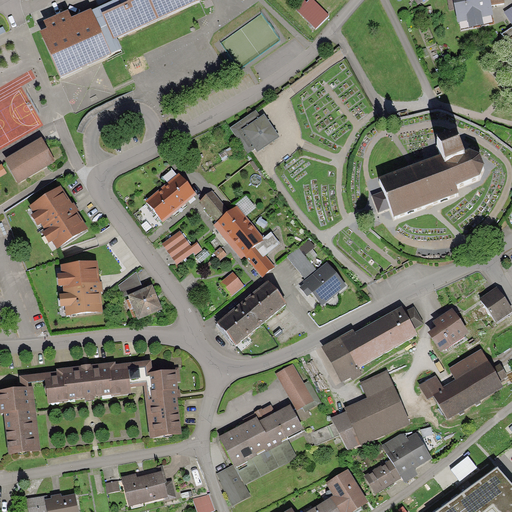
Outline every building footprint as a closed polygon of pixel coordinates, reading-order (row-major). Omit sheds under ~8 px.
[(35,40),(56,86),(110,62),(105,50),(202,7),(198,0),(111,0),(114,5),(70,24),(67,17),(42,28),(45,36),(35,40)] [(312,0),(309,0),(298,12),(317,30),(329,18),(312,0)] [(456,0),(462,31),(493,24),(490,6),(505,4),(503,0),(456,0)] [(511,7),(502,14),(511,28),(511,27),(511,7)] [(511,44),(511,27),(511,28),(499,36),(508,45),(510,42),(511,44)] [(209,84),(200,88),(203,96),(212,91),(209,84)] [(247,160),(276,141),(256,111),(227,130),(247,160)] [(42,140),(5,162),(17,184),(54,162),(42,140)] [(464,157),(456,140),(439,146),(439,145),(436,146),(437,149),(430,151),(434,161),(379,182),(384,195),(377,198),(382,209),(388,206),(394,220),(460,196),(457,189),(480,180),(484,170),(480,160),(470,155),(464,157)] [(176,173),(159,187),(178,211),(195,197),(176,173)] [(159,187),(141,201),(161,225),(178,211),(159,187)] [(61,189),(30,210),(35,218),(32,220),(39,230),(42,228),(47,235),(44,237),(51,248),(54,246),(58,252),(89,232),(78,215),(80,213),(75,206),(73,208),(61,189)] [(214,225),(227,215),(210,194),(197,204),(214,225)] [(247,226),(234,209),(227,215),(214,225),(213,226),(226,243),(247,226)] [(261,242),(247,226),(226,243),(240,259),(241,258),(255,247),(261,242)] [(158,248),(173,268),(190,255),(192,258),(199,253),(194,246),(188,250),(177,234),(158,248)] [(283,257),(303,282),(315,272),(304,258),(313,251),(304,241),(283,257)] [(255,247),(241,258),(260,280),(273,269),(255,247)] [(200,262),(209,257),(206,252),(197,257),(200,262)] [(303,282),(300,284),(302,286),(298,289),(305,297),(308,294),(320,307),(343,287),(323,264),(315,272),(303,282)] [(64,320),(101,316),(99,296),(101,296),(100,286),(98,287),(95,266),(58,270),(59,279),(55,280),(57,293),(61,292),(62,302),(58,303),(59,313),(63,313),(64,320)] [(136,324),(161,313),(151,289),(142,292),(135,275),(116,288),(122,302),(125,300),(136,324)] [(241,289),(229,275),(216,286),(228,300),(241,289)] [(264,284),(212,327),(232,350),(284,308),(264,284)] [(478,302),(494,326),(511,315),(495,290),(478,302)] [(338,341),(355,373),(415,342),(411,333),(421,328),(411,310),(402,315),(400,311),(352,336),(351,334),(338,341)] [(466,339),(450,313),(430,325),(435,333),(427,338),(438,356),(466,339)] [(359,379),(355,373),(338,341),(319,351),(338,388),(348,383),(349,384),(359,379)] [(433,398),(447,421),(459,414),(460,416),(465,414),(463,411),(475,404),(477,406),(481,404),(479,401),(503,388),(499,381),(506,377),(501,368),(493,373),(483,354),(452,372),(458,383),(444,391),(437,379),(423,387),(430,399),(433,398)] [(7,458),(39,455),(31,390),(26,391),(26,387),(43,385),(46,407),(131,397),(130,391),(142,389),(149,442),(180,438),(176,400),(178,399),(177,384),(179,383),(178,369),(151,372),(150,363),(114,368),(114,365),(54,372),(54,375),(17,379),(18,392),(0,394),(0,418),(2,418),(7,458)] [(274,374),(295,412),(300,409),(304,415),(320,405),(306,381),(302,384),(291,364),(274,374)] [(360,449),(408,429),(387,374),(358,386),(365,402),(342,412),(360,449)] [(253,421),(214,441),(228,469),(215,476),(231,507),(248,498),(243,487),(294,461),(284,442),(301,434),(289,410),(275,417),(269,405),(250,415),(253,421)] [(305,434),(313,449),(337,438),(330,423),(305,434)] [(399,482),(402,488),(415,480),(412,474),(430,463),(413,436),(404,441),(401,436),(379,449),(387,463),(399,482)] [(470,459),(452,473),(462,485),(479,471),(470,459)] [(399,482),(387,463),(361,479),(373,498),(399,482)] [(119,479),(128,511),(174,499),(170,482),(165,484),(161,466),(134,473),(134,476),(119,479)] [(511,511),(511,485),(497,468),(433,511),(511,511)] [(330,500),(327,502),(333,511),(358,511),(366,507),(346,473),(323,488),(330,500)] [(103,485),(105,495),(119,492),(117,482),(103,485)] [(78,511),(76,495),(62,497),(62,494),(51,496),(52,499),(48,500),(46,501),(48,511),(78,511)] [(191,500),(195,511),(213,511),(208,495),(191,500)] [(47,497),(25,502),(26,511),(48,511),(46,501),(48,500),(47,497)] [(333,511),(327,502),(310,511),(333,511)]
